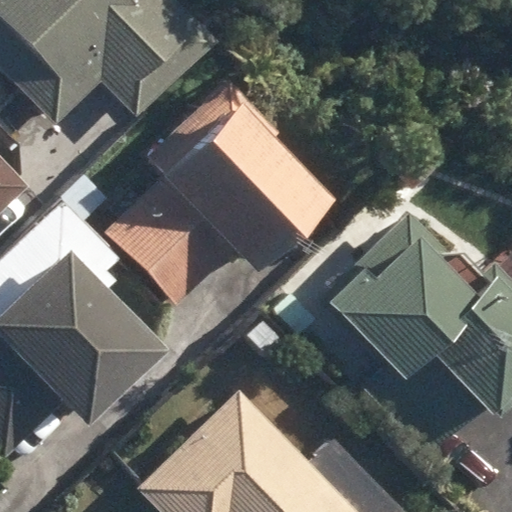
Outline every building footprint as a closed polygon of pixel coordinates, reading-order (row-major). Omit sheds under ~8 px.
[(0,0),(0,103),(9,96),(36,123),(80,81),(113,114),(192,37),(155,0),(0,0)] [(85,233),(157,306),(208,256),(217,265),(294,191),(244,140),(257,128),(205,77),(125,154),(130,160),(123,167),(137,183),(85,233)] [(0,194),(10,185),(0,175),(0,194)] [(70,178),(47,200),(72,224),(94,201),(70,178)] [(339,383),(415,454),(464,401),(483,419),(511,388),(511,295),(468,255),(456,268),(434,247),(425,247),(385,209),(333,266),(326,258),(289,299),(357,362),(339,383)] [(0,448),(39,410),(50,421),(127,344),(26,243),(0,269),(0,448)] [(226,335),(249,360),(291,320),(268,294),(226,335)] [(383,511),(387,508),(314,437),(291,462),(215,388),(119,489),(142,511),(383,511)]
